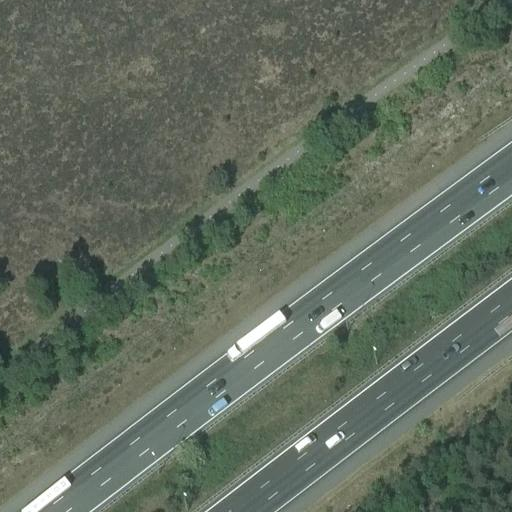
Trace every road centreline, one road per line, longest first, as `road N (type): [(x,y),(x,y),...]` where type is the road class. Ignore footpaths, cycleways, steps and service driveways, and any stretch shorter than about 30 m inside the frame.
road 1 (motorway): [(511,171),(61,511)]
road 2 (motorway): [(242,511),(511,307)]
